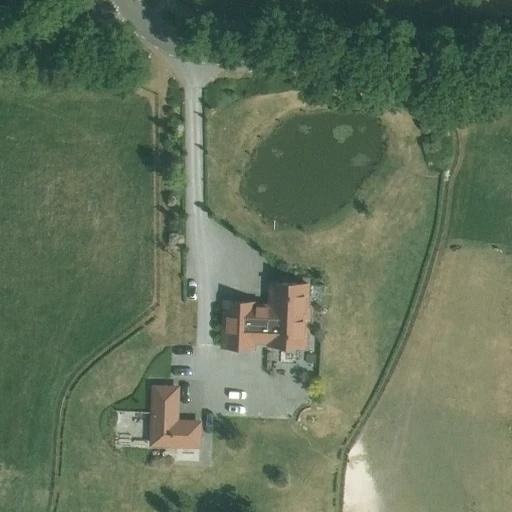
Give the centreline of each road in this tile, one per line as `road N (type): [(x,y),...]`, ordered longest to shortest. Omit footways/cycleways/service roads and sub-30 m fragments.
road 1 (tertiary): [(511,69),(192,53),(127,11)]
road 2 (unclassified): [(127,11),(72,32),(0,45)]
